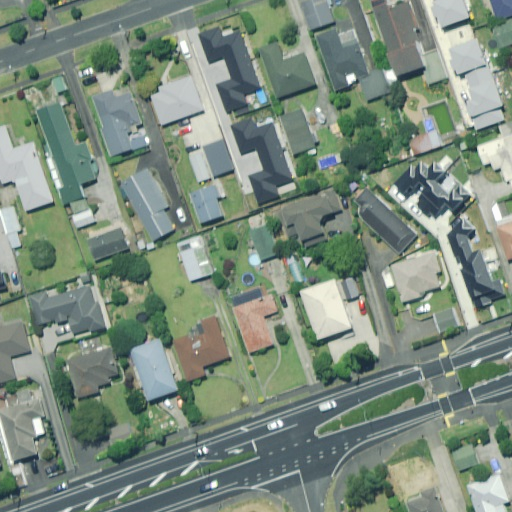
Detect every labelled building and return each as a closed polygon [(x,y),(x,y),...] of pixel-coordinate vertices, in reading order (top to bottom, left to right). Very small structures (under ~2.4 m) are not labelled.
[(335,24),(326,0),(300,0),(311,32),(335,24)] [(427,0),(445,51),(462,45),(463,50),(482,44),(467,0),(427,0)] [(511,0),(491,0),(499,20),(511,14),(511,0)] [(425,58),(406,5),(396,9),(394,3),(374,10),(398,80),(423,72),(429,87),(449,80),(440,53),(425,58)] [(511,45),(511,23),(495,29),(502,49),(511,45)] [(339,36),(337,30),(317,37),(337,92),(361,83),(368,102),(392,94),(383,69),(372,73),(356,30),(339,36)] [(286,62),(279,44),(262,51),(279,99),(317,86),(306,54),(286,62)] [(265,98),(252,76),(242,83),(231,65),(210,77),(234,117),(265,98)] [(477,85),(474,72),(461,75),(464,89),(477,85)] [(68,91),(63,78),(46,85),(51,98),(68,91)] [(206,112),(194,78),(164,89),(165,93),(154,97),(164,126),(206,112)] [(145,138),(141,126),(144,125),(143,121),(133,93),(117,98),(115,91),(94,98),(104,129),(102,129),(112,159),(148,147),(145,138)] [(64,206),(71,204),(76,217),(91,211),(86,199),(82,186),(97,180),(91,163),(95,162),(88,144),(78,147),(63,104),(38,112),(53,155),(47,157),(64,206)] [(317,148),(303,111),(282,119),(295,156),(317,148)] [(15,151),(7,128),(0,130),(0,172),(4,185),(15,181),(26,213),(55,203),(35,145),(15,151)] [(445,146),(439,131),(410,142),(416,157),(445,146)] [(511,183),(511,186),(511,136),(479,148),(486,166),(493,164),(496,172),(503,169),(508,184),(511,183)] [(236,171),(225,141),(190,155),(201,184),(236,171)] [(170,209),(149,171),(124,185),(155,243),(176,231),(165,211),(170,209)] [(475,195),(467,171),(435,181),(441,199),(454,202),(475,195)] [(228,198),(224,185),(192,195),(202,225),(225,217),(220,201),(228,198)] [(420,237),(369,189),(357,202),(365,210),(359,216),(401,256),(420,237)] [(341,212),(335,193),(285,210),(291,227),(299,225),(304,242),(329,234),(323,218),(341,212)] [(491,208),(495,220),(509,261),(511,260),(511,214),(510,215),(506,203),(491,208)] [(14,209),(0,212),(11,251),(24,247),(14,209)] [(76,217),(73,218),(78,230),(95,224),(91,211),(76,217)] [(503,299),(474,221),(448,230),(477,309),(503,299)] [(268,228),(251,235),(262,262),(279,256),(268,228)] [(130,251),(122,230),(89,242),(97,262),(130,251)] [(180,245),(182,253),(178,255),(181,264),(185,263),(191,283),(216,275),(204,237),(180,245)] [(293,249),(283,253),(290,268),(299,263),(293,249)] [(442,273),(436,254),(394,267),(405,303),(427,297),(425,293),(442,288),(437,274),(442,273)] [(356,331),(338,281),(304,293),(322,343),(356,331)] [(97,304),(93,288),(49,298),(48,294),(30,298),(37,330),(67,323),(71,337),(106,328),(100,303),(97,304)] [(278,314),(273,297),(235,310),(251,355),(278,345),(268,317),(278,314)] [(459,328),(453,309),(435,315),(441,334),(459,328)] [(232,359),(218,318),(197,325),(201,337),(191,341),(190,337),(175,342),(189,383),(208,377),(205,368),(232,359)] [(0,327),(0,384),(17,380),(11,358),(32,353),(23,322),(0,327)] [(181,392),(163,341),(133,351),(151,402),(181,392)] [(120,375),(113,349),(69,361),(80,400),(103,393),(101,387),(112,384),(110,378),(120,375)] [(48,434),(39,402),(1,413),(15,463),(40,455),(35,438),(48,434)] [(135,442),(129,425),(110,432),(115,448),(135,442)] [(480,465),(473,446),(454,453),(460,472),(480,465)] [(27,487),(23,473),(9,477),(13,491),(27,487)] [(510,502),(502,476),(470,487),(477,511),(506,511),(504,504),(510,502)] [(446,511),(438,487),(423,493),(425,498),(409,504),(411,511),(446,511)]
